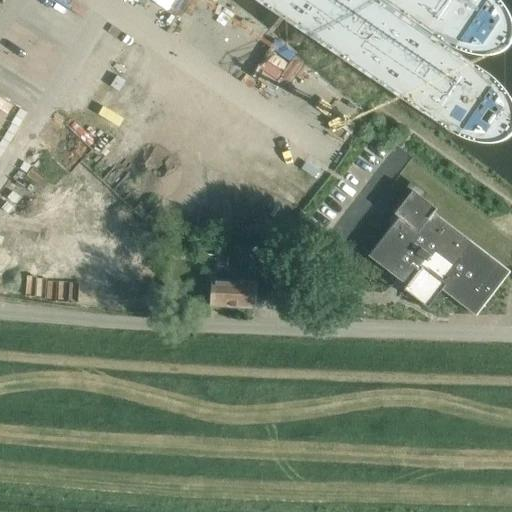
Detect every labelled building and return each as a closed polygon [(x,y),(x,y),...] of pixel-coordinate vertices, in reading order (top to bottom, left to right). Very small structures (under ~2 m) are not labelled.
[(61,214),(56,218),(79,249),(111,224),(83,188),(57,208),(61,214)] [(0,222),(0,232),(38,202),(46,212),(58,202),(48,189),(41,195),(38,192),(0,222)] [(437,207),(413,189),(395,212),(402,218),(376,253),(411,280),(404,288),(428,307),(445,285),(475,308),(503,271),(431,215),(437,207)] [(79,249),(56,218),(24,243),(48,273),(79,249)] [(134,260),(155,260),(156,234),(135,233),(134,260)] [(202,272),(227,273),(229,240),(204,239),(202,272)] [(213,304),(254,306),(256,268),(228,267),(227,280),(214,280),(214,284),(213,304)] [(0,299),(4,300),(10,281),(0,278),(0,299)]
